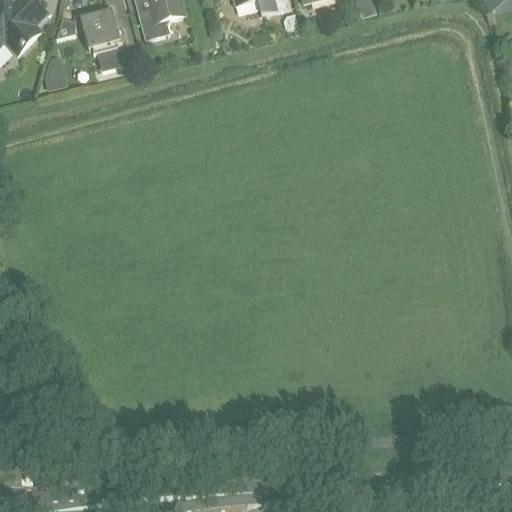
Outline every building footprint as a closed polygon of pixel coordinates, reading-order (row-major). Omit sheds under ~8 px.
[(9,0),(4,0),(0,4),(0,53),(7,46),(19,57),(17,59),(18,60),(42,35),(37,30),(48,19),(29,0),(21,0),(16,6),(9,0)] [(83,23),(82,23),(90,55),(91,55),(91,53),(94,52),(94,59),(118,53),(122,68),(139,64),(122,0),(103,0),(106,9),(94,13),(94,23),(84,26),(83,23)] [(149,0),(154,17),(140,21),(146,45),(171,38),(168,29),(171,23),(186,20),(180,0),(149,0)] [(233,0),(235,4),(243,7),(258,4),(261,18),(291,10),(288,0),(233,0)] [(301,0),(303,10),(339,1),(339,0),(357,0),(357,1),(362,0),(301,0)] [(286,34),(299,31),(296,18),(287,20),(284,26),(286,34)] [(75,35),(75,23),(64,21),(58,40),(75,35)] [(45,82),(48,96),(67,92),(60,61),(51,63),(45,82)] [(157,68),(154,64),(149,65),(147,70),(151,74),(156,73),(157,68)] [(511,66),(509,65),(504,67),(501,71),(503,79),(507,82),(511,81),(511,66)]
